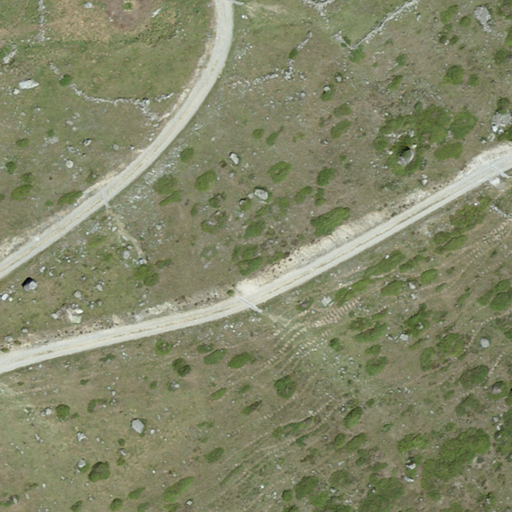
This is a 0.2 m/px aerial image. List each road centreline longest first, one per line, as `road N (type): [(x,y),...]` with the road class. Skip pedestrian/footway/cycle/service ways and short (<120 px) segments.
road 1 (track): [(511,160),(247,301),(0,364)]
road 2 (track): [(0,270),(133,170),(185,113),(220,52),(222,0)]
